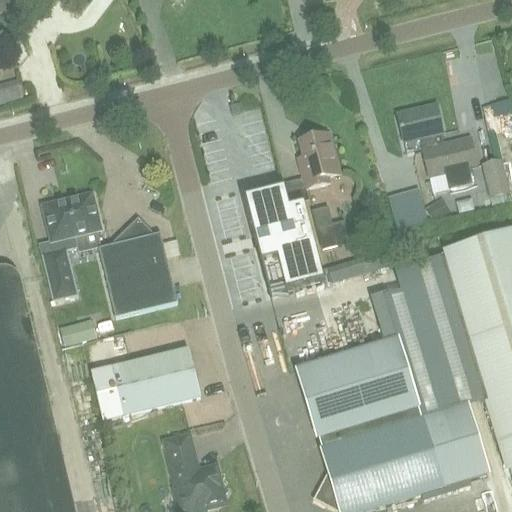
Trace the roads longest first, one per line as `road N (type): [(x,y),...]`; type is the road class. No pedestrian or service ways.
road 1 (unclassified): [(165,94),(278,511)]
road 2 (tertiary): [(165,94),(511,6)]
road 3 (tertiary): [(0,136),(165,94)]
